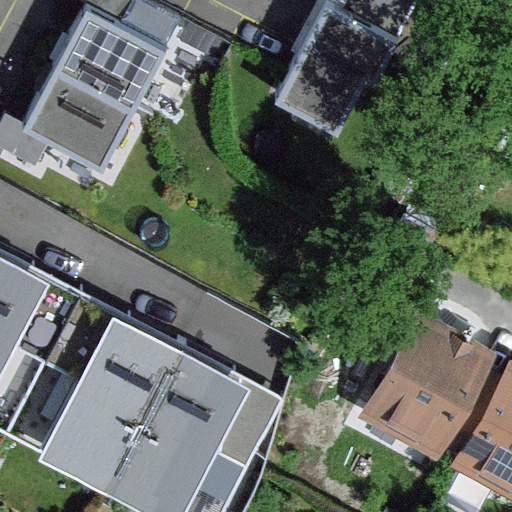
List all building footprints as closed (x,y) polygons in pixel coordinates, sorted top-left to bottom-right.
[(82,0),(93,6),(121,21),(131,0),(82,0)] [(147,0),(131,0),(121,21),(168,46),(182,19),(147,0)] [(352,0),(347,10),(401,37),(418,0),(352,0)] [(332,2),(281,101),(339,130),(367,76),(378,82),(401,37),(347,10),(332,2)] [(121,21),(93,6),(27,127),(52,141),(102,168),(168,46),(121,21)] [(7,116),(0,127),(0,147),(36,168),(52,141),(27,127),(7,116)] [(0,250),(0,431),(7,434),(81,292),(0,250)] [(81,292),(7,434),(109,488),(184,347),(81,292)] [(420,317),(376,399),(441,434),(452,415),(480,362),(485,352),(452,335),(420,317)] [(184,347),(109,488),(154,511),(227,511),(287,401),(184,347)] [(507,376),(480,362),(452,415),(479,429),(507,376)] [(511,366),(507,376),(479,429),(468,449),(511,472),(511,366)]
